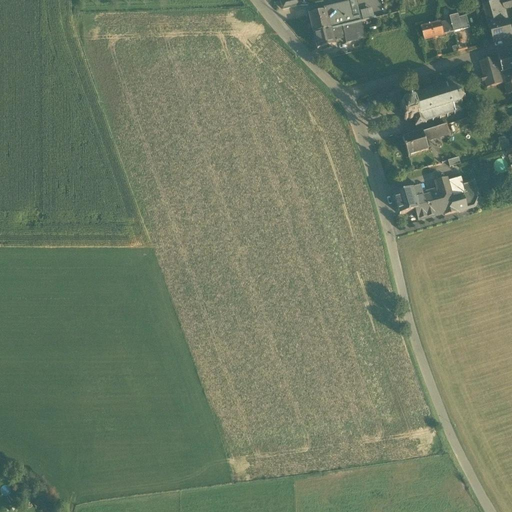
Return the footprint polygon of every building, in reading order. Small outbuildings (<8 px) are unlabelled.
[(288,0),(280,2),(282,10),(300,6),(298,0),(288,0)] [(501,1),(504,11),(511,8),(511,0),(502,0),(503,1),(501,1)] [(356,1),(350,2),(354,19),(360,17),(356,1)] [(504,11),(501,1),(499,1),(482,6),(488,27),(507,22),(504,11)] [(324,9),(324,12),(325,12),(330,30),(331,29),(341,27),(354,24),(353,20),(354,19),(350,2),(324,9)] [(372,8),(360,11),(363,22),(375,19),(372,8)] [(313,34),(330,30),(325,12),(324,12),(309,16),(313,34)] [(451,26),(453,34),(469,30),(466,17),(458,19),(457,16),(449,18),(451,26)] [(365,39),(361,22),(354,24),(341,27),(344,38),(346,44),(365,39)] [(507,22),(488,27),(493,43),(511,38),(507,22)] [(424,41),(442,36),(439,24),(421,29),(424,41)] [(442,24),(439,24),(442,36),(453,34),(451,26),(444,28),(442,24)] [(341,27),(331,29),(333,39),(336,38),(336,40),(344,38),(341,27)] [(335,46),(333,39),(331,29),(330,30),(313,34),(314,38),(317,50),(318,50),(318,53),(332,50),(331,47),(335,46)] [(464,43),(453,47),(455,53),(466,50),(464,43)] [(511,54),(497,58),(498,60),(501,74),(511,71),(511,54)] [(504,84),(501,74),(498,60),(495,60),(495,59),(480,63),(487,89),(504,84)] [(504,84),(505,87),(511,84),(511,71),(501,74),(504,84)] [(415,128),(416,128),(416,127),(425,124),(425,125),(426,125),(425,123),(432,121),(432,123),(433,122),(433,121),(439,119),(439,120),(440,120),(440,119),(446,117),(447,118),(448,118),(447,116),(453,114),(454,116),(455,116),(454,114),(455,114),(462,112),(460,105),(461,106),(462,105),(461,104),(463,100),(465,100),(465,99),(463,99),(462,94),(463,93),(462,92),(461,93),(456,91),(457,89),(456,89),(455,91),(453,84),(446,86),(445,84),(444,85),(444,86),(438,88),(438,87),(437,87),(437,88),(431,90),(431,89),(430,89),(430,91),(424,93),(423,91),(422,91),(423,93),(417,95),(416,93),(415,94),(407,97),(406,96),(405,97),(407,98),(407,99),(407,100),(409,106),(402,108),(401,107),(400,108),(401,109),(405,120),(404,121),(405,122),(406,121),(408,120),(408,121),(410,122),(412,121),(413,119),(412,119),(413,118),(415,126),(415,128)] [(422,134),(425,142),(448,134),(446,127),(422,134)] [(402,140),(408,158),(428,152),(425,142),(422,134),(402,140)] [(508,141),(498,144),(500,152),(510,150),(508,141)] [(447,162),(449,168),(460,166),(458,159),(447,162)] [(447,183),(452,199),(465,196),(463,186),(461,179),(447,183)] [(444,215),(444,217),(456,214),(452,199),(447,183),(447,180),(435,183),(438,194),(444,215)] [(452,199),(456,214),(474,209),(472,202),(478,200),(473,183),(463,186),(465,196),(452,199)] [(415,201),(423,198),(420,187),(412,190),(415,201)] [(394,195),(400,216),(415,211),(418,210),(415,201),(412,190),(394,195)] [(438,194),(423,198),(415,201),(418,210),(415,211),(418,221),(444,215),(438,194)]
